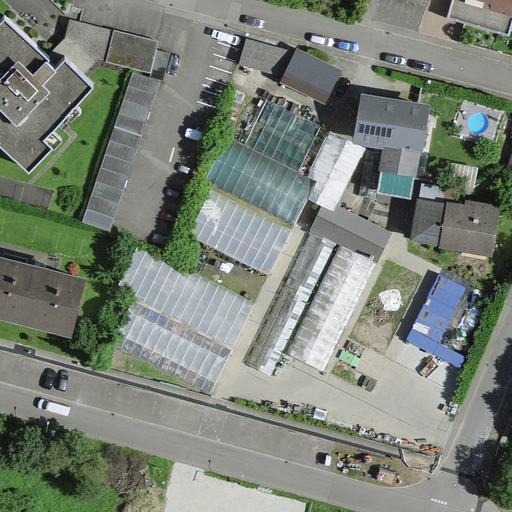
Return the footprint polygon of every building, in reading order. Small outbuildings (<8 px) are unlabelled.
[(511,28),(511,0),(452,0),(448,17),(510,34),(511,28)] [(5,13),(0,18),(0,138),(31,167),(54,142),(45,134),(94,82),(84,72),(66,55),(55,66),(47,58),(50,55),(5,13)] [(79,22),(73,47),(66,55),(84,72),(99,57),(107,59),(114,30),(79,22)] [(106,61),(151,72),(157,49),(159,41),(114,29),(114,30),(107,59),(106,61)] [(295,54),(247,40),(239,64),(285,74),(295,54)] [(151,72),(150,76),(164,80),(171,53),(157,49),(151,72)] [(339,72),(296,51),(295,54),(285,74),(327,95),(339,72)] [(133,71),(82,221),(110,231),(161,80),(133,71)] [(321,126),(267,99),(244,144),(299,171),(321,126)] [(426,109),(366,99),(360,132),(356,131),(356,135),(360,135),(360,137),(369,138),(386,142),(383,161),(416,167),(426,109)] [(244,144),(227,135),(205,180),(295,224),(317,180),(299,171),(244,144)] [(383,161),(386,142),(369,138),(359,195),(377,198),(383,161)] [(292,229),(211,189),(189,234),(269,274),(292,229)] [(441,242),(447,205),(419,200),(412,237),(441,242)] [(338,242),(351,215),(325,201),(311,228),(338,242)] [(467,208),(447,205),(441,242),(461,245),(462,240),(493,245),(500,207),(468,202),(467,208)] [(387,232),(351,215),(338,242),(373,259),(387,232)] [(255,303),(139,245),(116,290),(233,348),(255,303)] [(33,266),(0,257),(0,305),(6,306),(4,312),(51,324),(52,319),(74,324),(85,279),(47,270),(47,268),(34,264),(33,266)]
